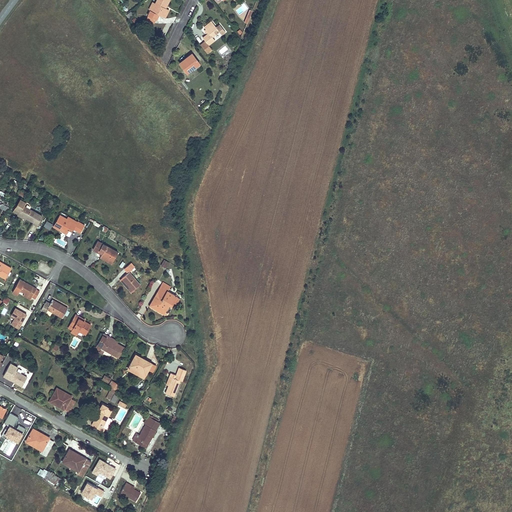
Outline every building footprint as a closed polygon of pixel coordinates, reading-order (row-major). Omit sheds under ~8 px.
[(151,11),(148,15),(156,19),(158,15),(162,18),(167,9),(165,8),(168,0),(157,0),(154,7),(156,8),(154,12),(151,11)] [(208,32),(202,37),(208,44),(214,39),(212,37),(218,31),(221,34),(224,31),(218,24),(215,26),(211,22),(204,27),(208,32)] [(191,54),(180,63),(188,74),(189,73),(196,68),(200,64),(191,54)] [(42,216),(24,206),(26,202),(21,199),(15,210),(20,213),(19,215),(26,220),(27,218),(33,221),(32,223),(37,225),(42,216)] [(70,229),(72,230),(79,234),(84,226),(77,222),(76,224),(59,215),(53,226),(67,233),(70,229)] [(46,220),(43,226),(50,229),(53,224),(46,220)] [(97,241),(92,249),(98,252),(96,255),(112,263),(118,252),(97,241)] [(166,268),(169,262),(164,259),(161,265),(166,268)] [(0,260),(0,273),(7,278),(13,268),(0,260)] [(131,262),(126,267),(124,268),(128,272),(130,271),(135,267),(131,262)] [(139,285),(128,272),(122,278),(129,287),(130,286),(133,290),(139,285)] [(19,292),(25,295),(32,299),(38,289),(38,288),(21,278),(13,292),(18,295),(19,292)] [(172,287),(164,282),(161,287),(169,292),(172,287)] [(177,296),(161,287),(155,298),(157,299),(153,307),(165,314),(172,301),(174,302),(177,296)] [(38,289),(32,299),(35,301),(41,290),(38,289)] [(47,303),(43,309),(48,311),(49,309),(64,317),(69,308),(54,299),(51,305),(47,303)] [(10,316),(14,318),(10,324),(19,329),(27,314),(15,307),(10,316)] [(77,314),(71,324),(87,333),(92,324),(81,318),(81,316),(77,314)] [(125,346),(118,342),(107,337),(109,335),(104,332),(96,347),(104,352),(106,348),(119,356),(125,346)] [(144,377),(152,363),(136,354),(128,368),(144,377)] [(11,364),(3,377),(11,381),(22,387),(27,378),(16,371),(17,368),(11,364)] [(166,392),(174,396),(181,380),(182,380),(186,370),(180,367),(176,375),(172,373),(170,375),(172,376),(166,392)] [(118,389),(120,385),(113,380),(111,385),(118,389)] [(64,392),(57,388),(50,400),(57,403),(55,405),(68,412),(74,402),(62,395),(64,392)] [(115,403),(119,395),(114,393),(110,401),(115,403)] [(92,423),(103,429),(105,425),(102,423),(103,420),(106,422),(109,416),(107,415),(111,409),(107,406),(107,405),(102,402),(99,407),(100,407),(94,418),(95,419),(92,423)] [(18,417),(11,413),(5,424),(10,427),(8,431),(5,429),(1,437),(6,439),(7,438),(18,444),(24,434),(23,434),(25,430),(19,426),(16,430),(12,428),(18,417)] [(146,419),(134,439),(144,445),(146,441),(145,440),(148,435),(149,435),(158,421),(148,415),(146,413),(143,417),(146,419)] [(33,429),(26,442),(42,451),(41,453),(46,456),(54,443),(49,440),(50,439),(33,429)] [(72,451),(65,463),(80,472),(79,474),(84,477),(93,462),(72,451)] [(116,469),(100,460),(93,472),(98,476),(100,473),(110,479),(116,469)] [(44,478),(54,484),(57,480),(47,474),(44,478)] [(104,492),(88,482),(81,494),(92,500),(95,494),(102,497),(104,492)] [(130,487),(131,485),(128,483),(122,493),(137,502),(142,494),(135,490),(130,487)]
